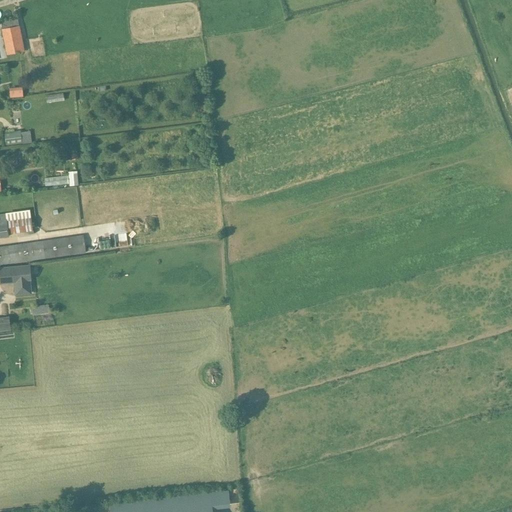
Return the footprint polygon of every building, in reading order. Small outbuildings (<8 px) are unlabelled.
[(24,52),(17,19),(1,22),(7,55),(24,52)] [(11,87),(12,97),(25,97),(25,87),(11,87)] [(46,96),(47,103),(64,100),(63,93),(46,96)] [(5,135),(7,146),(24,144),(22,132),(5,135)] [(68,175),(44,178),(45,186),(69,183),(68,175)] [(13,220),(12,213),(0,214),(0,237),(9,237),(9,233),(33,230),(31,218),(13,220)] [(0,264),(86,253),(84,238),(83,235),(0,246),(0,264)] [(13,267),(15,292),(31,291),(30,279),(31,279),(30,266),(13,267)] [(45,311),(50,311),(49,305),(33,307),(34,314),(45,313),(45,311)] [(0,331),(11,330),(9,316),(0,317),(0,331)] [(213,511),(211,492),(109,504),(110,511),(213,511)]
